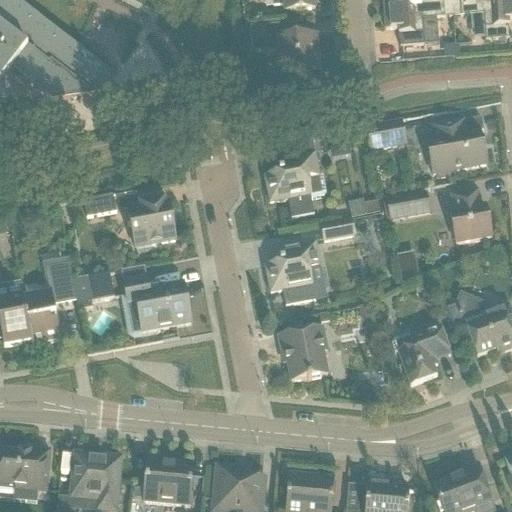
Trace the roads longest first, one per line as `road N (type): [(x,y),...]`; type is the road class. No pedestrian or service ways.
road 1 (residential): [(257,431),(215,220),(227,179)]
road 2 (residential): [(334,438),(387,451),(424,447),(511,416)]
road 3 (residential): [(511,401),(396,432),(334,438)]
road 4 (residential): [(107,415),(257,431)]
